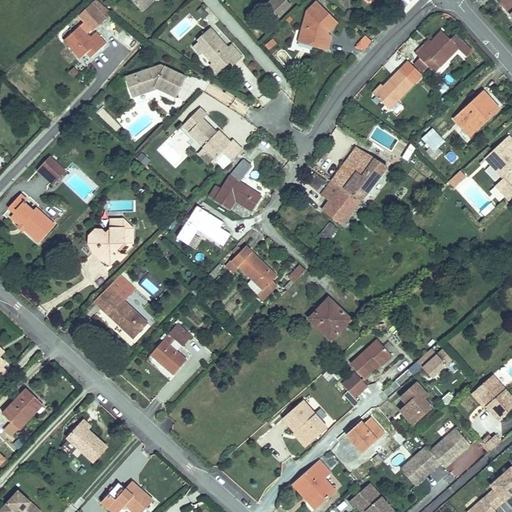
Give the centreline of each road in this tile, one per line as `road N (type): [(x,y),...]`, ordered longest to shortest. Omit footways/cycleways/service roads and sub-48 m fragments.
road 1 (residential): [(241,511),(0,294)]
road 2 (residential): [(297,157),(334,88),(426,0)]
road 3 (unknown): [(277,121),(288,81),(216,0)]
road 4 (unknown): [(98,96),(0,202)]
